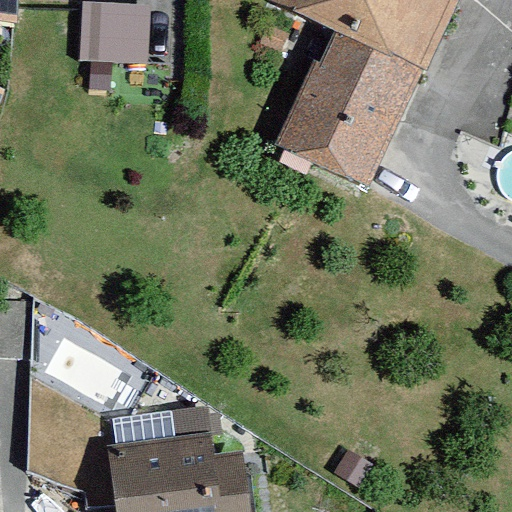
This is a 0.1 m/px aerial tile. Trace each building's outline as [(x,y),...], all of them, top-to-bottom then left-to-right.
[(20,0),(0,0),(0,32),(20,33),(20,0)] [(456,0),(278,0),(334,25),(426,67),(456,0)] [(82,64),(148,66),(150,8),(83,6),(82,64)] [(371,187),(426,67),(334,25),(279,146),(371,187)] [(118,511),(253,511),(247,457),(214,461),(209,413),(176,417),(179,440),(111,447),(118,511)]
